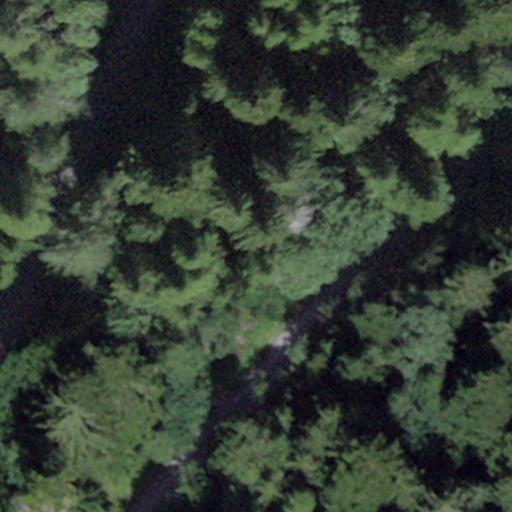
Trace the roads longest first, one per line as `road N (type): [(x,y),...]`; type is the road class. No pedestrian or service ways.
road 1 (residential): [(149,511),(359,254),(511,104)]
road 2 (residential): [(137,0),(86,165),(41,265),(0,325)]
